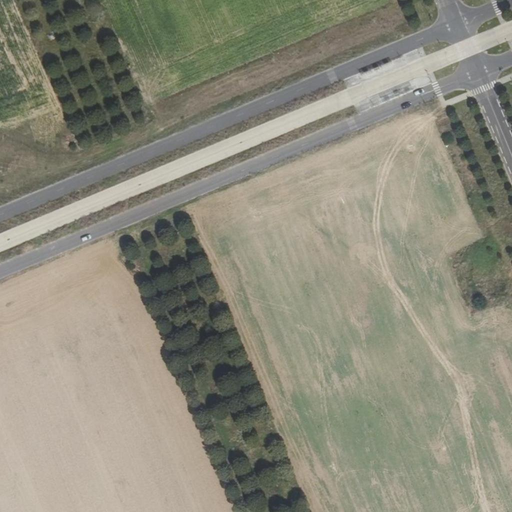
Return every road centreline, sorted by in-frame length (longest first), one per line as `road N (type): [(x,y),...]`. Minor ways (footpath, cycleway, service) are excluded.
road 1 (unclassified): [(0,272),(476,73)]
road 2 (unclassified): [(456,24),(0,216)]
